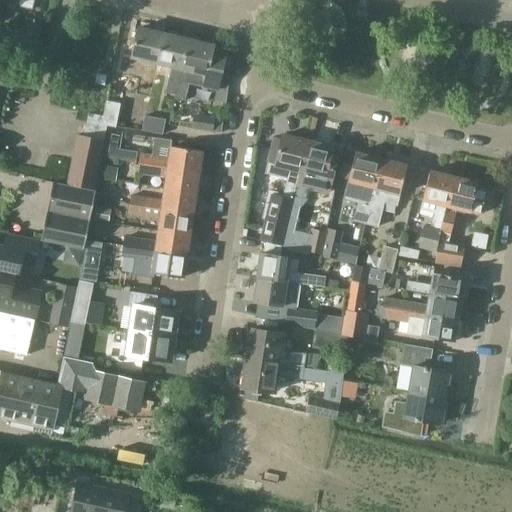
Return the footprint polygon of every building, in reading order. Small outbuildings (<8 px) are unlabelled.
[(16,28),(12,44),(36,50),(42,22),(27,19),(24,30),(16,28)] [(151,91),(158,63),(164,33),(139,28),(132,57),(146,60),(140,88),(151,91)] [(166,92),(176,95),(189,39),(178,37),(178,33),(169,31),(167,34),(164,33),(158,63),(172,66),(166,92)] [(214,46),(189,39),(176,95),(175,98),(185,101),(189,84),(217,90),(225,57),(212,54),(214,46)] [(102,125),(107,126),(116,127),(120,104),(107,102),(103,117),(102,125)] [(94,190),(107,126),(102,125),(103,117),(89,115),(84,137),(78,135),(68,185),(94,190)] [(194,115),(192,128),(221,133),(223,120),(194,115)] [(145,117),(142,131),(163,134),(165,120),(145,117)] [(293,200),(294,196),(308,141),(283,135),(282,139),(274,137),(265,174),(287,179),(283,197),(293,200)] [(155,138),(154,145),(171,148),(171,146),(172,141),(155,138)] [(308,141),(294,196),(305,199),(308,188),(329,193),(339,153),(332,151),(333,147),(308,141)] [(141,153),(140,163),(200,172),(203,151),(171,146),(171,148),(169,158),(141,153)] [(137,152),(124,151),(123,161),(136,163),(137,152)] [(354,221),(365,224),(382,159),(356,153),(344,199),(358,203),(354,221)] [(382,159),(365,224),(377,227),(383,202),(397,206),(407,165),(382,159)] [(166,177),(165,189),(197,194),(200,172),(140,163),(139,173),(166,177)] [(106,167),(104,180),(113,181),(115,169),(106,167)] [(447,206),(454,177),(430,171),(421,210),(434,213),(431,228),(425,226),(420,247),(436,252),(441,232),(441,231),(445,218),(447,206)] [(457,208),(471,212),(481,214),(487,190),(477,188),(478,183),(454,177),(447,206),(445,218),(441,231),(441,232),(451,234),(457,208)] [(41,241),(84,250),(96,191),(53,183),(41,241)] [(131,194),(130,204),(194,213),(197,194),(165,189),(163,199),(131,194)] [(283,197),(272,195),(261,241),(283,246),(293,200),(283,197)] [(160,218),(159,230),(191,234),(194,213),(130,204),(128,214),(160,218)] [(97,209),(95,220),(105,221),(107,210),(97,209)] [(125,236),(124,246),(187,255),(191,234),(159,230),(157,241),(125,236)] [(326,234),(321,256),(336,259),(342,234),(327,230),(326,234)] [(307,253),(321,256),(326,234),(312,231),(307,253)] [(0,269),(20,274),(23,261),(34,264),(39,242),(15,237),(13,249),(0,246),(0,269)] [(439,241),(436,263),(461,267),(465,245),(439,241)] [(187,255),(124,246),(122,255),(154,260),(152,272),(184,277),(187,255)] [(385,248),(379,271),(393,274),(399,251),(385,248)] [(261,253),(257,277),(299,284),(324,287),(325,280),(325,278),(289,272),(291,258),(261,253)] [(83,260),(80,280),(96,283),(100,263),(83,260)] [(366,284),(369,268),(355,265),(352,281),(366,284)] [(0,309),(36,317),(40,298),(26,294),(27,290),(13,287),(15,275),(19,276),(20,274),(0,269),(0,309)] [(406,290),(430,294),(462,300),(466,278),(434,273),(432,286),(408,282),(406,290)] [(299,284),(257,277),(254,302),(295,308),(299,284)] [(94,283),(80,280),(76,297),(91,300),(94,283)] [(325,280),(324,287),(337,289),(338,282),(325,280)] [(129,307),(133,307),(130,330),(175,336),(179,312),(156,308),(158,296),(131,292),(129,307)] [(385,307),(384,308),(427,315),(458,321),(462,300),(430,294),(428,305),(386,298),(385,307)] [(71,322),(86,325),(86,323),(90,303),(91,300),(76,297),(71,322)] [(90,303),(86,323),(99,325),(102,304),(90,303)] [(384,308),(385,307),(377,306),(376,316),(383,317),(384,308)] [(287,323),(317,329),(319,315),(320,313),(290,308),(287,323)] [(427,315),(384,308),(383,317),(383,318),(410,322),(408,334),(455,342),(455,340),(459,338),(461,329),(458,326),(458,321),(427,315)] [(54,309),(50,323),(50,324),(69,328),(72,313),(54,309)] [(342,334),(342,335),(364,338),(368,314),(345,311),(344,318),(342,334)] [(0,326),(0,349),(11,352),(19,316),(3,313),(0,326)] [(319,315),(317,329),(342,334),(344,318),(319,315)] [(19,316),(11,352),(28,356),(36,320),(19,316)] [(250,329),(246,358),(305,367),(307,354),(281,350),(284,334),(250,329)] [(126,355),(172,361),(175,336),(130,330),(126,355)] [(318,330),(314,346),(346,353),(349,338),(318,330)] [(413,367),(409,392),(445,398),(450,372),(430,369),(433,350),(405,345),(402,365),(413,367)] [(65,358),(59,385),(62,386),(61,388),(85,393),(84,398),(139,411),(146,383),(95,371),(92,364),(66,358),(65,358)] [(305,368),(305,367),(246,358),(245,358),(248,359),(244,387),(275,392),(277,376),(303,380),(305,368)] [(334,360),(333,371),(344,372),(345,361),(334,360)] [(305,368),(303,380),(326,382),(327,372),(305,368)] [(3,372),(0,383),(0,417),(12,421),(11,426),(32,430),(33,426),(52,430),(61,388),(62,386),(59,385),(3,372)] [(340,403),(343,374),(327,372),(326,382),(324,399),(310,396),(306,412),(336,419),(340,403)] [(445,398),(409,392),(406,407),(398,405),(396,415),(386,413),(384,427),(418,436),(421,421),(426,422),(438,424),(440,424),(445,398)] [(436,435),(438,424),(426,422),(424,433),(436,435)] [(125,511),(129,495),(78,484),(71,511),(125,511)]
